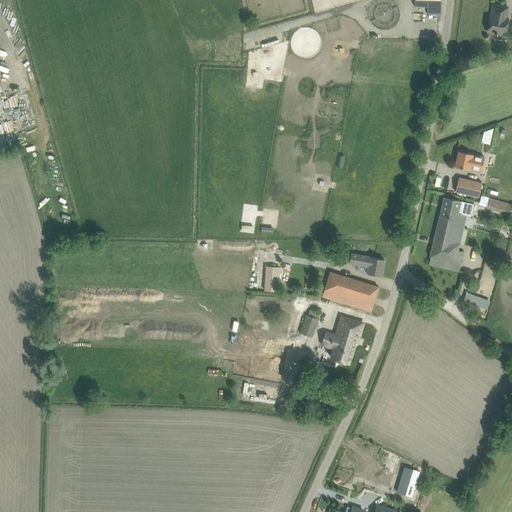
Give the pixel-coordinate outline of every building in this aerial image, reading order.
[(414,0),(415,6),(428,7),(428,14),(441,14),(441,0),(414,0)] [(488,32),(506,35),(508,18),(506,18),(508,7),(493,5),(492,16),(490,16),(488,32)] [(18,134),(36,128),(26,101),(8,108),(18,134)] [(481,142),(490,144),(492,130),(484,129),(481,142)] [(459,151),(455,167),(470,170),(470,169),(481,171),(484,156),(459,151)] [(459,178),(456,191),(480,196),(482,183),(459,178)] [(485,208),(509,215),(511,204),(482,195),(481,199),(483,199),(482,201),(487,203),(485,208)] [(474,204),(454,199),(444,197),(429,264),(439,266),(460,272),(465,252),(457,250),(460,238),(453,236),(456,224),(462,225),(465,215),(472,216),(474,204)] [(351,253),(349,263),(359,265),(357,272),(381,276),(385,260),(351,253)] [(265,265),(264,290),(275,290),(275,266),(265,265)] [(379,287),(369,284),(331,271),(323,296),(361,309),(371,312),(379,287)] [(487,309),(489,303),(466,294),(464,300),(487,309)] [(300,332),(313,336),(319,319),(306,315),(300,332)] [(330,341),(329,346),(335,347),(331,358),(341,361),(348,363),(356,337),(358,338),(363,323),(342,317),(339,326),(341,327),(338,336),(332,335),(331,339),(330,339),(330,341)] [(260,334),(254,364),(283,370),(289,339),(260,334)] [(397,492),(405,494),(409,483),(415,485),(419,471),(405,467),(397,492)]
